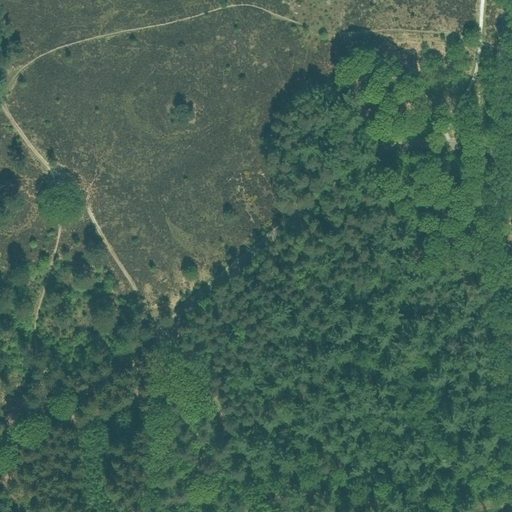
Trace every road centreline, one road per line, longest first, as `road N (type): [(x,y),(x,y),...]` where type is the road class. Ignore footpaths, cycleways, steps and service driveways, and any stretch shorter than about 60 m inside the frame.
road 1 (unclassified): [(145,511),(163,324),(365,156),(409,145),(498,145)]
road 2 (track): [(1,104),(20,68),(50,50),(239,4),(325,30),(420,32),(478,44)]
road 3 (track): [(70,192),(163,324),(49,421)]
road 4 (tertiary): [(511,441),(497,303),(498,145)]
road 5 (track): [(70,192),(33,338)]
road 6 (unclassified): [(498,145),(510,0)]
